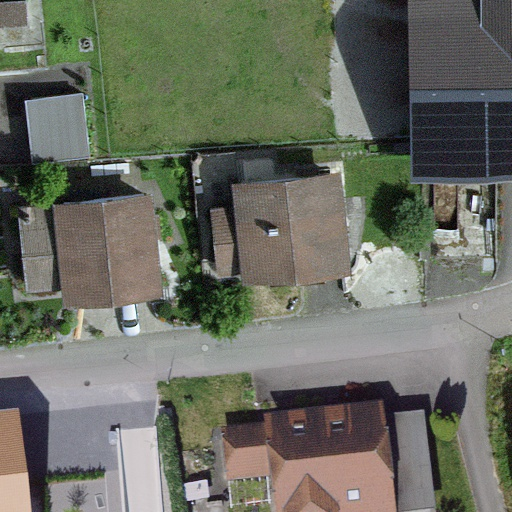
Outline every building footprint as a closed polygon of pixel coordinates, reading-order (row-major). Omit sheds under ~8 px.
[(511,0),(417,0),(420,157),(426,157),(426,135),(511,134),(511,0)] [(46,99),(0,100),(0,163),(46,161),(46,99)] [(246,263),(247,271),(336,261),(328,176),(238,185),(241,211),(211,214),(216,266),(246,263)] [(67,280),(68,289),(148,281),(139,195),(16,209),(24,284),(67,280)] [(0,511),(26,511),(15,411),(0,413),(0,511)] [(381,493),(373,424),(220,442),(225,479),(272,474),(276,511),(400,511),(421,510),(418,489),(381,493)]
